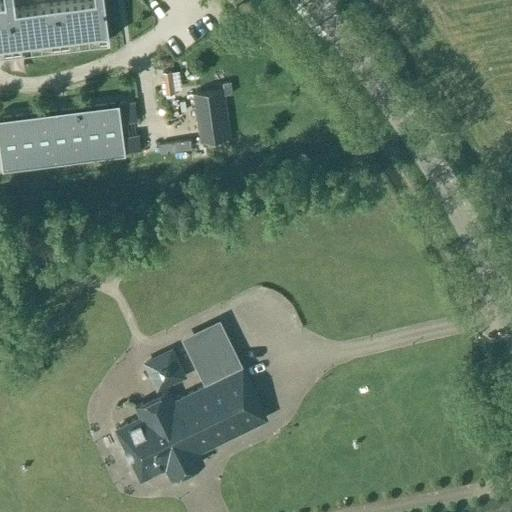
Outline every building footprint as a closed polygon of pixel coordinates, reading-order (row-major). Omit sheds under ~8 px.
[(0,48),(106,35),(101,0),(78,0),(13,8),(12,0),(4,0),(5,2),(0,2),(0,48)] [(162,72),(165,94),(173,93),(173,89),(179,88),(177,71),(171,72),(170,71),(162,72)] [(222,83),(223,89),(193,93),(196,117),(202,116),(206,140),(229,136),(224,95),(232,93),(230,82),(222,83)] [(4,168),(120,153),(121,155),(124,155),(122,136),(118,136),(114,103),(0,117),(0,138),(4,168)] [(19,235),(0,242),(0,269),(28,259),(19,235)] [(170,346),(141,362),(157,391),(186,376),(170,346)] [(197,451),(265,418),(241,367),(172,401),(167,390),(135,406),(140,416),(115,429),(139,479),(165,467),(170,477),(202,462),(197,451)]
